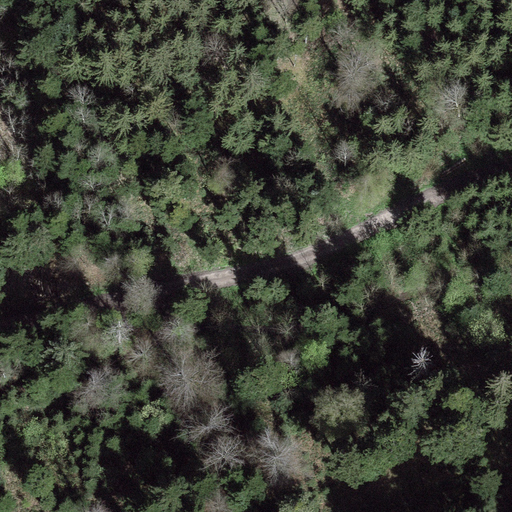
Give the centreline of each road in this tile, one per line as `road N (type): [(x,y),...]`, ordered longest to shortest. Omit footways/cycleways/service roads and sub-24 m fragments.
road 1 (track): [(511,178),(186,297),(0,329)]
road 2 (track): [(309,0),(427,99),(511,140)]
